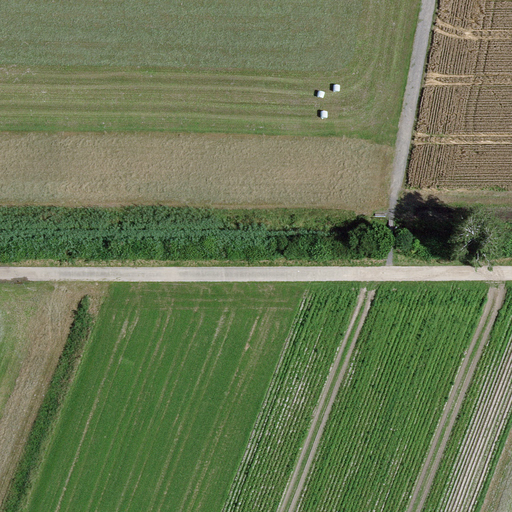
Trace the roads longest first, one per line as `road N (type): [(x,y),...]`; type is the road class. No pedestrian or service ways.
road 1 (track): [(511,273),(0,274)]
road 2 (track): [(431,0),(392,221)]
